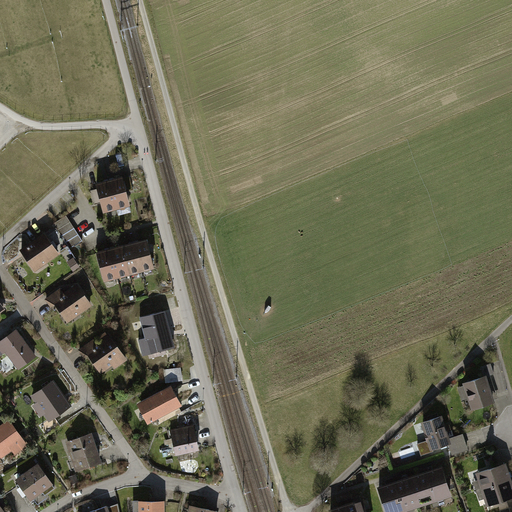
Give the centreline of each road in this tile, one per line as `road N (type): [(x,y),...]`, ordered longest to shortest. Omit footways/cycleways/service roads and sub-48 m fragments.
road 1 (track): [(141,0),(289,511)]
road 2 (residential): [(139,125),(236,496)]
road 3 (track): [(304,511),(511,319)]
road 4 (residential): [(0,268),(143,479)]
road 5 (residential): [(139,125),(0,245)]
road 6 (residential): [(0,107),(50,127),(139,125)]
